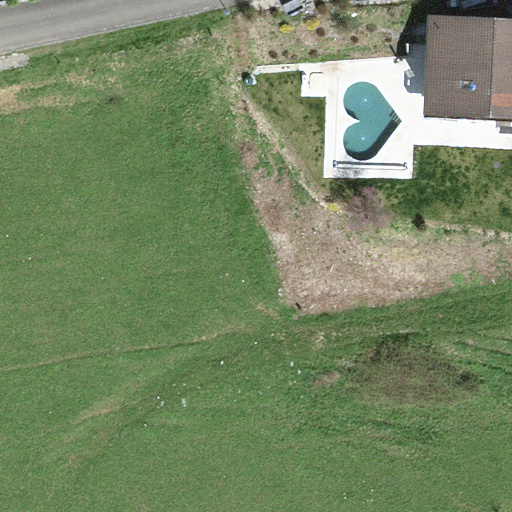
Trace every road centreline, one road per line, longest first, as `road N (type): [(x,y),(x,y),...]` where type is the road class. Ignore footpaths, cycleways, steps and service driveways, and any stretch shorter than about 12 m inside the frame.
road 1 (track): [(47,511),(73,444),(102,414),(142,392),(511,305)]
road 2 (residential): [(154,0),(0,31)]
